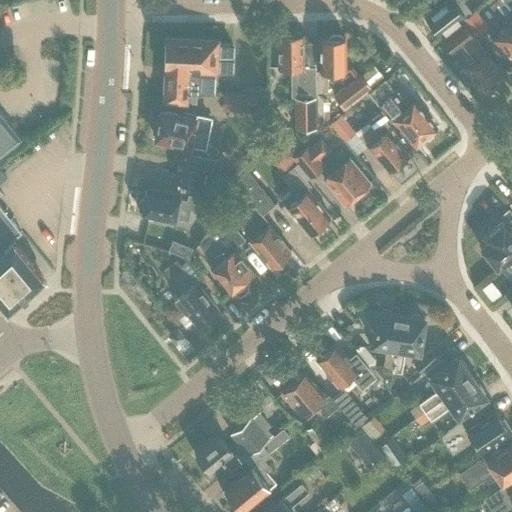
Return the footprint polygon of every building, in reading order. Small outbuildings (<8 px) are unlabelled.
[(432,24),(432,28),(436,32),(438,32),(440,35),(470,10),(461,0),(444,0),(425,16),(432,24)] [(511,14),(500,0),(496,0),(489,6),(506,27),(495,36),(511,55),(511,14)] [(461,20),(475,37),(488,25),(474,9),(461,20)] [(475,55),(463,65),(483,89),(485,88),(488,88),(493,84),(493,81),(503,73),(482,49),(484,48),(479,43),(461,20),(442,36),(450,46),(460,38),(475,55)] [(319,70),(316,70),(316,89),(327,89),(326,71),(345,70),(345,37),(340,37),(338,34),(332,34),(330,37),(319,37),(319,70)] [(303,65),(302,35),(277,35),(278,65),(290,65),(291,96),(316,96),(316,89),(316,70),(315,70),(315,65),(303,65)] [(165,37),(164,68),(165,68),(164,100),(183,100),(184,91),(212,92),(213,69),(231,69),(232,42),(217,42),(217,39),(165,37)] [(369,87),(359,75),(333,94),(343,107),(369,87)] [(410,137),(415,143),(423,137),(428,138),(433,133),(432,129),(435,127),(413,100),(399,111),(397,108),(399,106),(389,94),(394,90),(385,79),(369,92),(408,138),(410,137)] [(256,111),(257,93),(222,91),(221,110),(256,111)] [(296,127),(315,126),(314,97),(296,97),(296,127)] [(186,149),(184,149),(175,190),(163,187),(162,190),(146,186),(144,198),(140,199),(139,208),(141,210),(141,214),(174,221),(175,216),(188,218),(190,207),(206,210),(213,181),(214,181),(220,153),(216,145),(204,143),(210,116),(182,111),(182,113),(161,109),(159,121),(155,123),(153,130),(156,134),(155,137),(187,143),(186,149)] [(323,116),(316,116),(317,127),(329,123),(329,110),(323,110),(323,116)] [(359,135),(388,170),(408,154),(388,129),(391,127),(378,112),(368,120),(371,124),(359,135)] [(346,139),(355,132),(340,114),(331,121),(346,139)] [(0,151),(18,137),(0,115),(0,151)] [(319,157),(329,149),(321,139),(311,147),(308,143),(293,155),(310,176),(325,164),(319,157)] [(368,183),(369,182),(341,146),(333,153),(341,163),(324,177),(345,202),(348,199),(350,202),(357,196),(355,194),(364,187),(366,189),(370,185),(368,183)] [(292,213),(308,233),(311,231),(314,232),(319,228),(319,224),(330,215),(306,186),(310,182),(295,164),(283,174),(298,192),(285,203),(287,205),(286,209),(289,213),(292,213)] [(234,182),(252,204),(253,204),(261,213),(274,201),(245,167),(234,182)] [(0,302),(5,309),(43,277),(0,224),(0,216),(6,211),(0,204),(0,191),(2,190),(0,188),(0,302)] [(253,204),(252,204),(244,211),(259,229),(248,238),(271,266),(290,250),(267,222),(268,221),(261,213),(253,204)] [(511,211),(508,207),(500,214),(504,220),(482,237),(486,243),(480,247),(486,254),(485,258),(491,266),(495,266),(497,268),(504,262),(505,265),(507,267),(509,269),(510,270),(511,270),(511,211)] [(227,216),(216,225),(232,244),(243,236),(227,216)] [(245,278),(253,271),(232,244),(217,226),(216,225),(212,219),(198,240),(197,246),(211,264),(210,264),(230,290),(234,287),(236,289),(243,289),(246,287),(247,280),(245,278)] [(183,306),(197,324),(201,321),(202,322),(210,316),(209,314),(217,308),(194,281),(175,259),(163,269),(182,291),(175,297),(177,299),(174,302),(180,308),(183,306)] [(393,371),(393,368),(401,314),(393,312),(392,309),(383,308),(381,310),(367,308),(367,310),(366,313),(367,316),(368,320),(369,323),(370,325),(374,330),(372,342),(386,344),(383,367),(368,364),(389,390),(391,379),(392,379),(393,371)] [(402,314),(401,314),(393,368),(393,371),(402,372),(406,347),(419,349),(424,317),(421,317),(419,314),(412,313),(409,315),(402,314)] [(183,336),(177,329),(170,335),(176,342),(183,336)] [(320,354),(315,358),(336,383),(349,373),(360,387),(372,377),(363,366),(365,364),(355,352),(349,357),(335,341),(328,347),(324,346),(319,350),(320,354)] [(422,370),(438,357),(430,347),(414,360),(422,370)] [(472,377),(466,369),(467,367),(463,360),(460,360),(458,357),(430,376),(439,389),(409,409),(414,416),(425,409),(472,377)] [(284,385),(281,387),(301,410),(315,400),(325,413),(338,403),(329,392),(325,395),(304,369),(295,376),(292,373),(281,382),(284,385)] [(472,377),(425,409),(414,416),(420,424),(449,404),(457,415),(485,395),(483,393),(484,390),(479,384),(477,384),(472,377)] [(355,424),(366,415),(348,394),(338,403),(355,424)] [(236,396),(229,402),(238,414),(246,408),(236,396)] [(483,452),(510,432),(507,429),(510,427),(504,418),(501,420),(495,410),(467,430),(461,421),(441,435),(453,453),(473,439),(483,452)] [(218,476),(258,443),(264,437),(247,417),(231,432),(238,440),(230,446),(218,433),(195,454),(209,471),(212,469),(218,476)] [(323,449),(333,441),(316,419),(306,427),(323,449)] [(377,443),(360,422),(346,434),(364,454),(377,443)] [(252,464),(224,488),(241,509),(254,498),(264,490),(269,485),(260,474),(270,466),(263,456),(269,451),(262,442),(245,456),(252,464)] [(511,444),(508,448),(506,445),(486,459),(483,456),(460,472),(470,487),(493,471),(501,483),(511,475),(511,444)] [(298,511),(292,504),(309,490),(301,480),(274,502),(264,510),(265,511),(298,511)] [(422,481),(414,487),(421,497),(429,491),(422,481)] [(511,491),(510,493),(504,485),(485,498),(494,511),(502,511),(511,505),(511,491)] [(409,488),(401,494),(415,511),(417,511),(425,506),(409,488)] [(264,490),(254,498),(260,505),(270,496),(264,490)] [(429,491),(421,497),(429,508),(437,502),(429,491)] [(270,496),(260,505),(264,510),(274,502),(270,496)]
